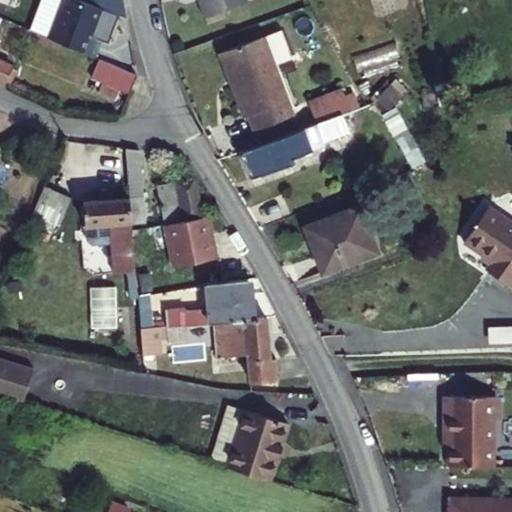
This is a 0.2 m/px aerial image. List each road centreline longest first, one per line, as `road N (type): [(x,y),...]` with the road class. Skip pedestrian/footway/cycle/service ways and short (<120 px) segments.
road 1 (residential): [(181,123),(332,390),(376,511)]
road 2 (residential): [(0,97),(78,125),(181,123)]
road 3 (residential): [(181,123),(140,0)]
